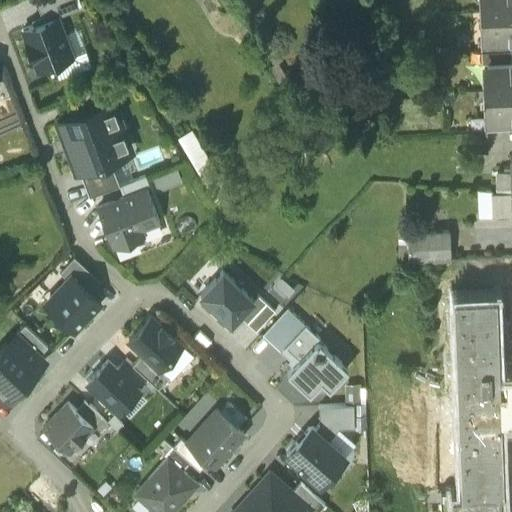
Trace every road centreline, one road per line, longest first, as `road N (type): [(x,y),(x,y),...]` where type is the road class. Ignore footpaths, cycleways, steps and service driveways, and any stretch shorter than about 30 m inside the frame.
road 1 (residential): [(200,511),(288,406),(175,302),(136,295)]
road 2 (residential): [(136,295),(78,235),(0,45)]
road 3 (residential): [(73,511),(68,486),(13,429),(136,295)]
